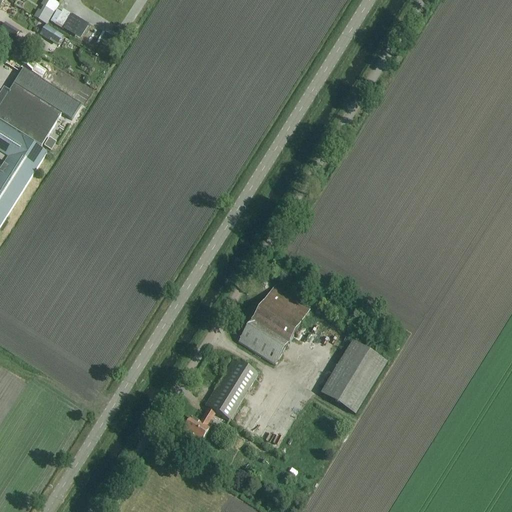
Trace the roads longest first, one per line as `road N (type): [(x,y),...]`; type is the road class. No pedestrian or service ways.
road 1 (unclassified): [(44,511),(368,0)]
road 2 (unclassified): [(99,511),(421,0)]
